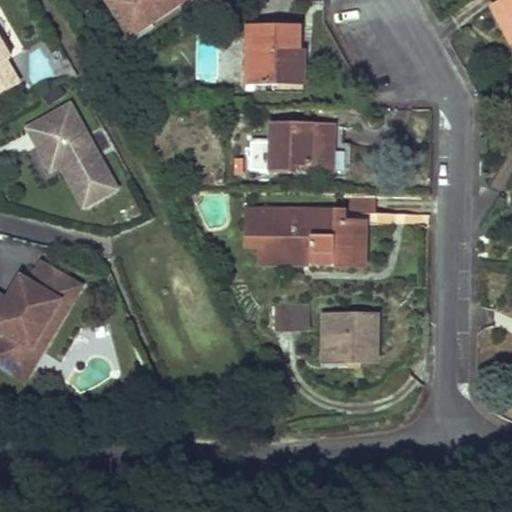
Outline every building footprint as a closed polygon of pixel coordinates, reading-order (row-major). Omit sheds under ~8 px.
[(104,0),(131,40),(192,0),(104,0)] [(511,0),(510,0),(494,9),(511,42),(511,41),(511,0)] [(302,27),(250,26),(249,86),(283,86),(283,80),(304,80),(304,61),(292,61),(292,52),(302,52),(302,51),(302,27)] [(0,67),(13,60),(0,37),(0,67)] [(292,61),(304,61),(304,51),(302,51),(302,52),(292,52),(292,61)] [(73,106),(29,130),(45,158),(54,174),(63,168),(86,210),(121,192),(73,106)] [(334,128),(273,127),(272,172),(295,172),(295,165),(310,166),(310,173),(333,173),(333,154),(334,128)] [(376,197),(343,196),(342,213),(344,213),(365,214),(376,214),(376,197)] [(333,213),(249,211),(248,245),(262,246),(262,250),(310,251),(310,267),(365,268),(366,224),(344,224),(333,223),(333,213)] [(333,213),(333,223),(344,224),(344,213),(342,213),(333,213)] [(310,267),(310,251),(262,250),(262,266),(310,267)] [(0,327),(8,333),(3,341),(0,345),(0,350),(32,370),(79,289),(45,269),(35,288),(26,303),(16,297),(12,303),(0,295),(0,327)] [(16,297),(26,303),(35,288),(24,282),(16,297)] [(307,332),(307,307),(271,307),(271,332),(307,332)] [(331,363),(331,316),(322,316),(322,363),(331,363)] [(375,364),(375,317),(331,316),(331,363),(375,364)] [(32,370),(0,350),(0,361),(27,378),(32,370)]
